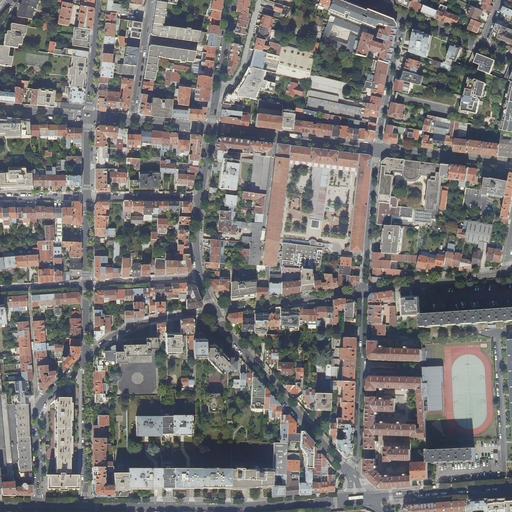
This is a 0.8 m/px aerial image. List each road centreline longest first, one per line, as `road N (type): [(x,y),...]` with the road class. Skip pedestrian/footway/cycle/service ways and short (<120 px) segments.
road 1 (secondary): [(342,499),(243,508),(84,506)]
road 2 (tertiary): [(349,474),(213,311)]
road 3 (residential): [(349,474),(357,457),(364,291)]
road 4 (residential): [(211,128),(377,149)]
road 5 (residential): [(213,311),(364,291)]
road 6 (residential): [(506,484),(498,335)]
road 7 (residential): [(84,506),(85,357)]
road 8 (secondary): [(506,484),(361,498)]
road 9 (residential): [(364,291),(377,149)]
road 10 (residential): [(364,291),(505,272)]
road 11 (residential): [(85,357),(140,322),(213,311)]
road 12 (residential): [(377,149),(403,15)]
road 13 (residential): [(377,149),(511,165)]
